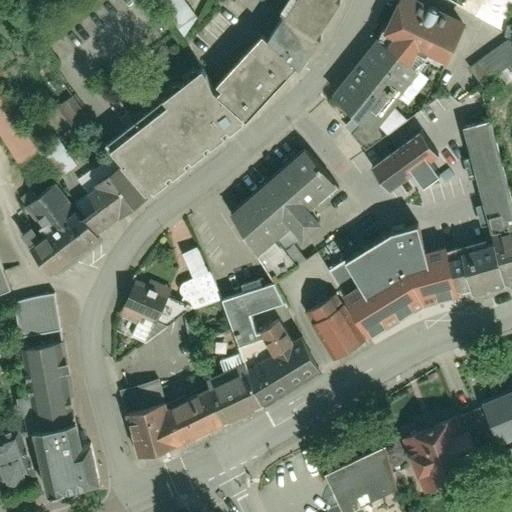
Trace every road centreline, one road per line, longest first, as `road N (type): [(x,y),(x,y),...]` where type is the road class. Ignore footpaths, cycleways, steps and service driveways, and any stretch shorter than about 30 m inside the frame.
road 1 (residential): [(104,286),(139,230),(303,92),(367,0)]
road 2 (tertiary): [(511,312),(416,343),(217,457)]
road 3 (residential): [(128,501),(93,361),(93,317),(104,286)]
